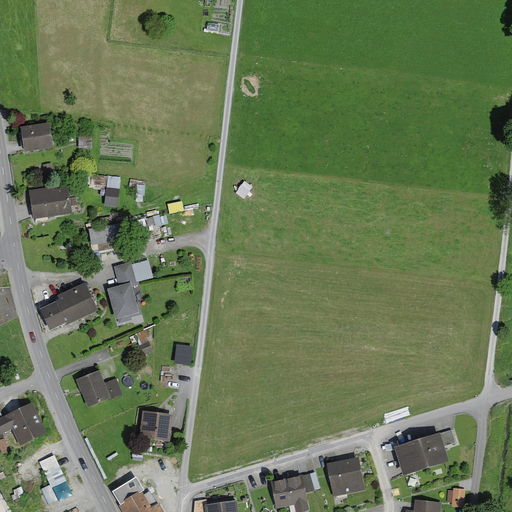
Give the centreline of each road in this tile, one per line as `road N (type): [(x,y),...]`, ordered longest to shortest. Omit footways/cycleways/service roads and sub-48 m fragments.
road 1 (track): [(186,488),(244,0)]
road 2 (tertiary): [(110,511),(48,377),(13,240)]
road 3 (residential): [(183,511),(186,488),(372,435)]
road 4 (track): [(488,400),(511,201)]
road 5 (residential): [(372,435),(488,400)]
